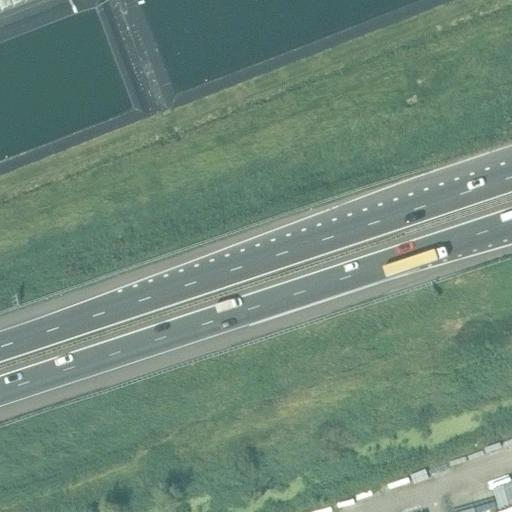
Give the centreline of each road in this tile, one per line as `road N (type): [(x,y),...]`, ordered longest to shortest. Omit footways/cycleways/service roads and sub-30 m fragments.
road 1 (motorway): [(511,177),(0,346)]
road 2 (motorway): [(0,391),(511,222)]
